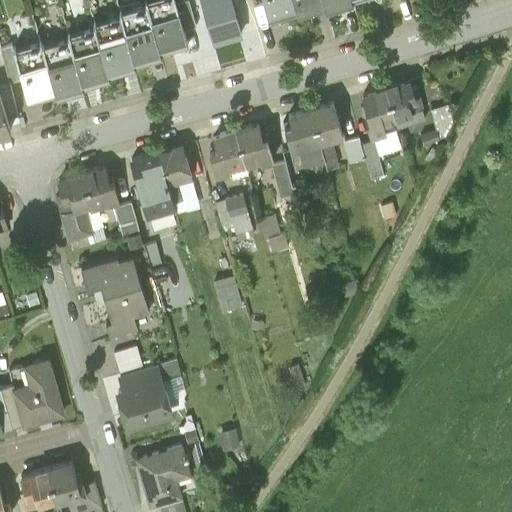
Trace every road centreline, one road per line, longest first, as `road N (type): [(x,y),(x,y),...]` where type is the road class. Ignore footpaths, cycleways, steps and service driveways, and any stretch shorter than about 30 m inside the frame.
road 1 (residential): [(511,17),(16,159)]
road 2 (residential): [(100,437),(16,159)]
